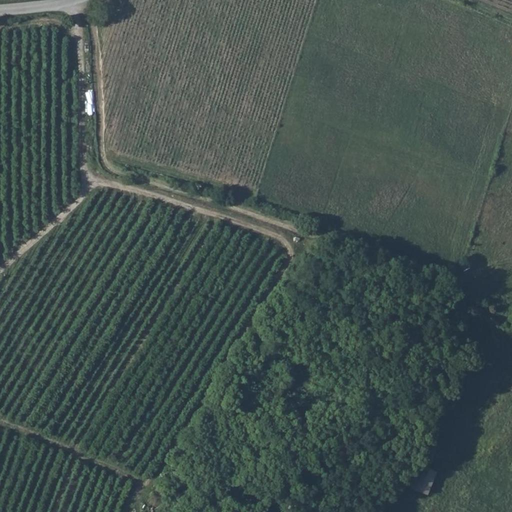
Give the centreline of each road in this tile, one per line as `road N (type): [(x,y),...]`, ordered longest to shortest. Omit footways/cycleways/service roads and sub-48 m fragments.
road 1 (track): [(71,4),(90,181),(240,222),(284,242),(288,257)]
road 2 (track): [(90,181),(82,198),(0,271)]
